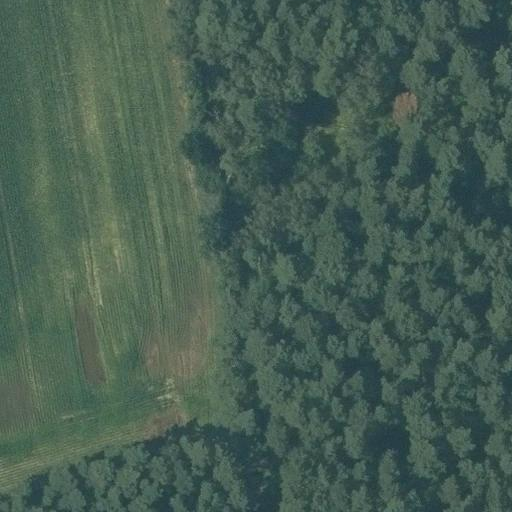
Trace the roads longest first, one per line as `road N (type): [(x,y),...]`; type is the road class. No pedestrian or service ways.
road 1 (track): [(253,458),(267,433),(238,266),(418,81),(511,39)]
road 2 (track): [(0,500),(166,453),(222,450),(253,458),(282,511)]
